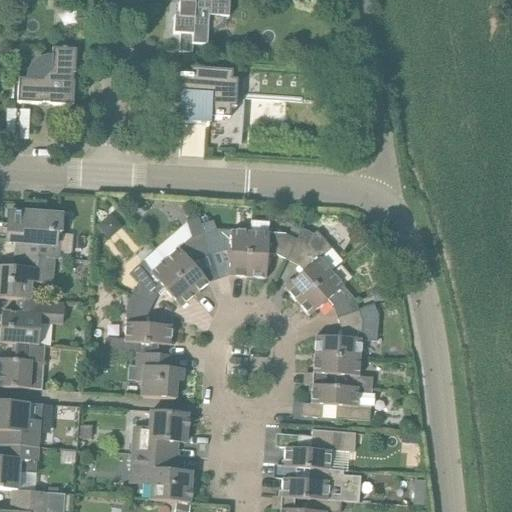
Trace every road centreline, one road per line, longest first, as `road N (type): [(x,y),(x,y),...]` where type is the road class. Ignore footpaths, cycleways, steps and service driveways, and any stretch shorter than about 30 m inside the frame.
road 1 (tertiary): [(451,511),(426,305),(404,231),(388,207),(356,190),(107,175)]
road 2 (residential): [(107,175),(115,0)]
road 3 (residential): [(244,413),(217,393),(217,340),(224,320),(254,312)]
road 4 (residential): [(254,312),(268,317),(285,345),(276,396),(244,413)]
